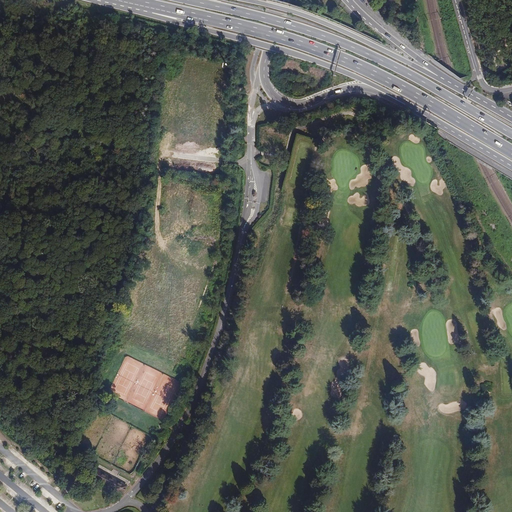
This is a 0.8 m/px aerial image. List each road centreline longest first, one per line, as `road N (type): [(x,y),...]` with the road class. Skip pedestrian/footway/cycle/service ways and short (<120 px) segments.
road 1 (trunk): [(144,4),(346,59),(511,150)]
road 2 (trunk): [(511,135),(318,34),(182,0)]
road 3 (trunk): [(144,4),(163,18),(339,70),(405,104)]
road 4 (secondary): [(283,0),(264,51),(262,73),(274,97),(296,105),(357,87),(405,104)]
road 5 (trunk): [(438,75),(314,19),(246,0)]
road 6 (secondary): [(405,104),(511,166)]
